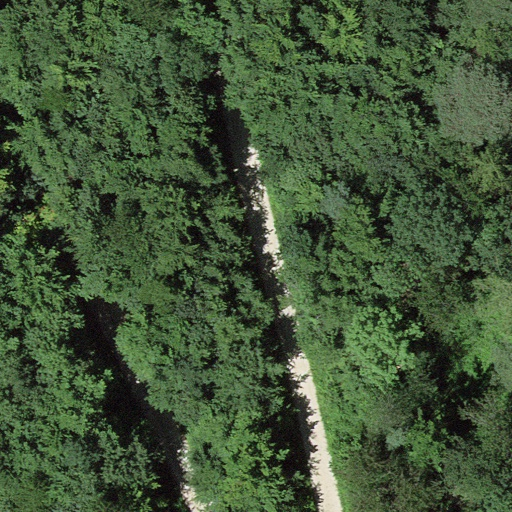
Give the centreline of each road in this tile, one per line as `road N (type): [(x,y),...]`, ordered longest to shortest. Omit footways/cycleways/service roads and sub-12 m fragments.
road 1 (track): [(217,0),(243,160),(324,511)]
road 2 (track): [(0,114),(73,222),(212,511)]
